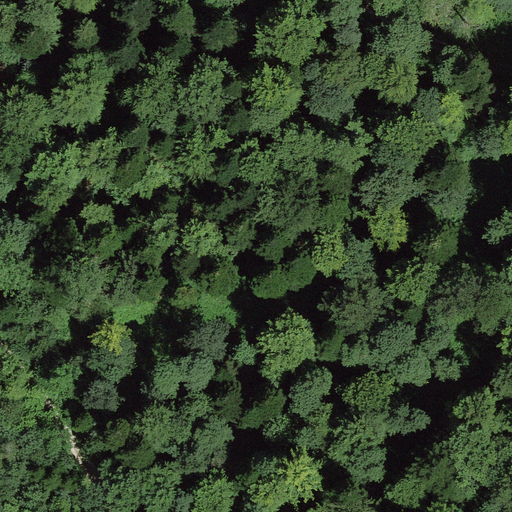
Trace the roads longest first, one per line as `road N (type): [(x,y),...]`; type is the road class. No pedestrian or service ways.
road 1 (track): [(0,350),(120,511)]
road 2 (track): [(511,74),(493,73),(342,0)]
